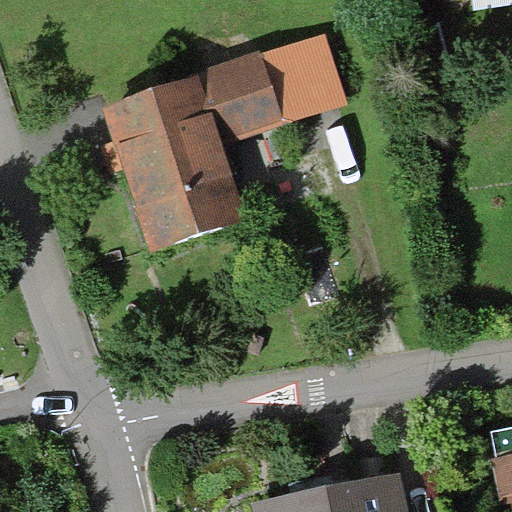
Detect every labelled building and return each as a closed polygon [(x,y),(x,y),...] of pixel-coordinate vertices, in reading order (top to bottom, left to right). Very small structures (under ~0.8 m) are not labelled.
[(343,106),(321,41),(259,62),(281,126),(343,106)] [(281,126),(259,62),(196,83),(218,147),(281,126)] [(218,147),(196,83),(102,114),(149,256),(243,225),(218,147)] [(511,511),(511,460),(496,463),(505,511),(511,511)] [(401,511),(395,480),(250,510),(250,511),(401,511)]
